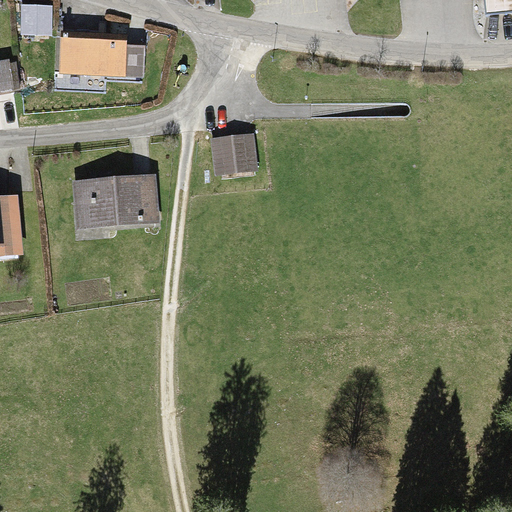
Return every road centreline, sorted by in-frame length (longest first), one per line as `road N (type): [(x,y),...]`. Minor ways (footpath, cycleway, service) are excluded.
road 1 (track): [(180,511),(168,448),(183,122)]
road 2 (residential): [(0,138),(183,122),(207,101),(227,34)]
road 3 (residential): [(227,34),(387,54),(511,55)]
